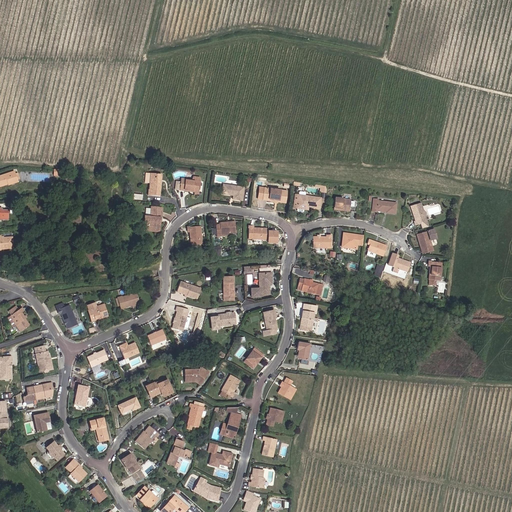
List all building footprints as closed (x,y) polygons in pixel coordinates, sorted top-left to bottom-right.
[(0,186),(8,183),(17,181),(14,172),(0,176),(0,186)] [(162,174),(150,173),(150,184),(149,190),(148,189),(148,196),(160,197),(162,174)] [(199,191),(199,189),(199,186),(200,182),(200,177),(194,176),(192,181),(185,180),(181,179),(180,189),(184,189),(192,191),(192,190),(195,190),(194,191),(199,191)] [(231,194),(234,194),(233,195),(233,199),(242,201),(244,187),(223,185),(222,194),(231,195),(231,194)] [(265,188),(263,200),(271,201),(277,202),(286,203),(287,191),(265,188)] [(308,206),(313,207),(319,208),(320,198),(306,196),(299,195),(297,208),(304,209),(304,206),(308,206)] [(341,210),(355,212),(356,201),(334,198),(333,208),(341,209),(341,210)] [(377,210),(386,211),(386,213),(394,214),(396,203),(377,201),(378,199),(373,199),(372,212),(377,212),(377,211),(377,210)] [(426,214),(425,212),(423,210),(420,203),(410,206),(415,221),(414,221),(415,225),(421,223),(422,228),(427,227),(424,217),(426,214)] [(0,219),(8,220),(8,213),(9,213),(9,210),(2,210),(2,208),(0,208),(0,219)] [(159,222),(159,218),(161,218),(161,209),(151,208),(151,209),(151,217),(147,217),(146,228),(158,229),(159,222)] [(144,231),(158,232),(158,229),(146,228),(147,217),(145,217),(144,231)] [(221,236),(221,234),(230,234),(235,233),(234,223),(220,224),(220,225),(216,225),(216,237),(221,236)] [(190,246),(201,245),(200,227),(187,228),(187,232),(189,232),(190,246)] [(248,227),(248,239),(266,240),(266,229),(252,229),(252,227),(248,227)] [(436,238),(433,229),(418,234),(420,241),(418,242),(421,249),(432,245),(430,240),(436,238)] [(279,231),(269,231),(269,244),(279,245),(279,231)] [(356,245),(361,245),(362,237),(358,236),(358,235),(342,233),(340,248),(356,250),(356,245)] [(1,237),(1,236),(0,236),(0,251),(2,249),(13,248),(12,238),(5,238),(3,238),(3,237),(1,237)] [(312,238),(313,248),(330,248),(330,236),(325,236),(325,238),(312,238)] [(383,257),(386,247),(368,240),(367,244),(369,245),(367,251),(383,257)] [(423,254),(434,250),(432,245),(421,249),(423,254)] [(407,273),(410,263),(397,259),(397,257),(391,254),(387,266),(394,269),(392,273),(398,275),(399,271),(407,273)] [(437,281),(439,281),(441,263),(428,261),(428,266),(430,266),(429,280),(430,280),(437,281)] [(270,285),(270,283),(271,283),(271,274),(258,274),(259,279),(259,285),(259,289),(251,289),(251,297),(259,297),(259,295),(270,294),(270,285)] [(224,301),(234,301),(233,277),(223,277),(224,301)] [(297,290),(320,295),(323,285),(312,283),(309,282),(310,281),(304,279),(304,280),(300,279),(297,290)] [(181,281),(177,292),(185,295),(187,296),(197,299),(201,289),(181,281)] [(121,309),(132,306),(140,304),(136,293),(117,299),(121,309)] [(100,319),(108,316),(104,305),(97,308),(95,303),(87,306),(89,311),(88,312),(92,322),(95,320),(100,318),(100,319)] [(304,304),(302,311),(314,313),(317,313),(319,306),(304,304)] [(65,322),(66,325),(65,325),(67,329),(77,325),(69,305),(57,310),(59,315),(61,314),(64,322),(65,322)] [(29,325),(25,319),(23,317),(21,313),(24,311),(21,308),(19,310),(16,306),(9,311),(12,315),(10,317),(16,325),(20,332),(29,325)] [(175,323),(174,323),(173,328),(184,330),(189,310),(177,307),(175,311),(177,311),(175,319),(176,320),(175,323)] [(263,313),(267,331),(263,332),(264,336),(277,333),(276,329),(277,329),(274,319),(276,318),(274,311),(263,313)] [(311,331),(314,313),(302,311),(299,329),(311,331)] [(230,314),(228,315),(226,314),(218,315),(218,316),(214,316),(215,329),(219,328),(219,326),(236,324),(235,313),(231,314),(230,314)] [(13,327),(16,325),(10,317),(7,319),(13,327)] [(166,339),(162,330),(147,336),(151,346),(156,344),(166,339)] [(298,357),(299,357),(299,359),(308,361),(310,344),(299,343),(298,351),(298,357)] [(126,344),(119,347),(125,359),(139,353),(135,344),(128,347),(126,344)] [(46,372),(46,371),(50,370),(48,361),(47,361),(47,359),(46,355),(45,354),(43,353),(42,347),(32,349),(33,354),(35,355),(36,359),(35,361),(37,373),(39,373),(42,372),(43,373),(46,372)] [(257,363),(260,358),(261,359),(264,356),(254,349),(244,362),(253,368),(257,363)] [(87,358),(91,367),(108,360),(104,350),(87,358)] [(0,371),(0,378),(11,378),(11,367),(10,367),(9,365),(10,364),(10,361),(12,361),(11,356),(0,357),(0,371)] [(208,372),(199,367),(199,370),(200,374),(201,374),(205,376),(208,372)] [(201,374),(200,374),(199,370),(185,370),(185,382),(195,382),(200,384),(205,376),(201,374)] [(239,380),(230,375),(221,391),(222,391),(228,394),(233,397),(235,393),(233,392),(239,380)] [(281,389),(278,394),(289,400),(294,390),(290,388),(293,383),(286,380),(284,384),(281,389)] [(151,385),(146,387),(151,396),(158,393),(157,390),(160,389),(162,393),(171,389),(168,381),(162,383),(155,386),(154,383),(151,385)] [(53,397),(53,390),(52,383),(43,385),(45,398),(53,397)] [(36,400),(45,398),(43,385),(34,387),(36,400)] [(90,387),(78,385),(76,398),(77,398),(75,404),(86,406),(90,387)] [(24,403),(36,400),(34,387),(27,389),(28,396),(23,398),(24,403)] [(151,396),(151,398),(162,393),(160,389),(157,390),(158,393),(151,396)] [(129,409),(131,408),(131,409),(132,411),(140,407),(136,397),(118,406),(121,414),(129,410),(129,409)] [(189,407),(190,407),(184,428),(189,429),(190,425),(198,427),(201,415),(202,411),(202,410),(203,411),(204,407),(202,406),(203,403),(197,401),(193,400),(192,403),(190,403),(189,407)] [(274,421),(279,423),(282,412),(270,409),(269,415),(268,420),(266,425),(273,427),(274,421)] [(232,413),(228,425),(225,433),(233,435),(235,427),(237,428),(241,416),(236,414),(232,413)] [(45,424),(50,422),(48,414),(34,417),(38,433),(47,431),(45,424)] [(104,427),(103,423),(104,423),(103,418),(90,421),(92,430),(96,429),(98,428),(100,437),(101,437),(102,441),(108,439),(105,426),(104,427)] [(149,426),(144,432),(136,443),(144,449),(155,436),(156,437),(159,434),(149,426)] [(144,431),(135,442),(136,443),(144,432),(144,431)] [(262,441),(265,441),(262,455),(272,457),(276,440),(263,437),(262,441)] [(167,463),(173,466),(175,462),(178,455),(184,458),(184,456),(185,456),(186,455),(189,456),(190,452),(186,450),(183,451),(180,450),(183,442),(176,439),(171,452),(172,453),(171,456),(170,455),(167,463)] [(57,460),(64,454),(61,450),(57,445),(54,441),(46,448),(49,451),(49,453),(52,457),(54,457),(57,460)] [(219,464),(228,466),(231,453),(222,451),(221,455),(214,453),(216,445),(210,443),(207,452),(211,453),(208,465),(217,467),(218,463),(220,463),(219,464)] [(131,453),(121,460),(125,467),(126,465),(128,467),(131,473),(140,468),(131,453)] [(81,468),(79,466),(80,464),(74,459),(65,468),(71,473),(71,474),(79,482),(87,474),(81,468)] [(249,482),(248,486),(260,488),(260,486),(262,485),(263,485),(263,484),(264,479),(262,478),(263,470),(253,469),(252,475),(253,477),(253,478),(252,479),(251,482),(249,482)] [(205,483),(199,480),(194,489),(204,495),(205,495),(207,495),(206,498),(216,501),(219,489),(210,486),(205,483)] [(107,496),(97,485),(89,491),(99,502),(107,496)] [(154,502),(152,501),(156,497),(144,486),(136,494),(142,500),(143,499),(145,500),(145,501),(150,507),(154,502)] [(205,495),(204,495),(194,489),(193,491),(206,498),(207,495),(205,495)] [(252,496),(246,493),(244,497),(247,499),(246,501),(243,509),(250,511),(253,511),(259,499),(252,496)] [(143,499),(142,500),(136,494),(135,496),(149,509),(150,507),(145,501),(145,500),(143,499)] [(161,511),(170,511),(173,508),(177,511),(184,511),(188,507),(174,495),(161,511)]
